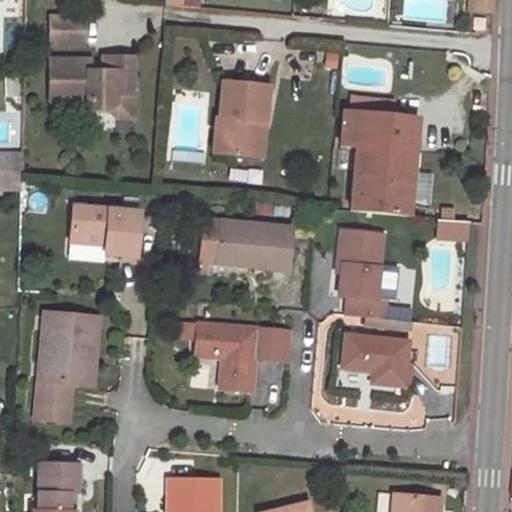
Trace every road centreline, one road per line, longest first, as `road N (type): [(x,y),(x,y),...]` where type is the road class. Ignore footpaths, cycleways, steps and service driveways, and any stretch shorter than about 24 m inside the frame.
road 1 (unclassified): [(510,128),(489,451)]
road 2 (residential): [(489,451),(294,437)]
road 3 (residential): [(294,437),(130,425)]
